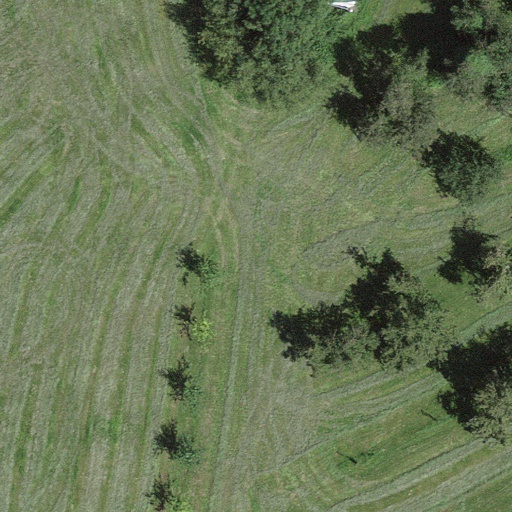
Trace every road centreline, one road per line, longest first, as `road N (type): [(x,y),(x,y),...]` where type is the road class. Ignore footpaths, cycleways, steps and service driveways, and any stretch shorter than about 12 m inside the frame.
road 1 (track): [(254,0),(261,80),(206,306),(181,511)]
road 2 (track): [(511,188),(426,106),(257,35),(237,0)]
